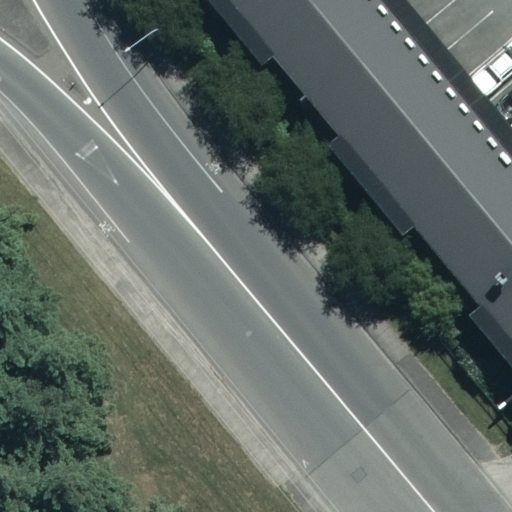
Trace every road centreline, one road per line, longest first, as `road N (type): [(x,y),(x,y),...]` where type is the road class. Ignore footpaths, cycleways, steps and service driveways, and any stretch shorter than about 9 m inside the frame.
road 1 (tertiary): [(132,158),(434,511)]
road 2 (tertiary): [(132,158),(59,0)]
road 3 (tertiary): [(0,58),(132,158)]
